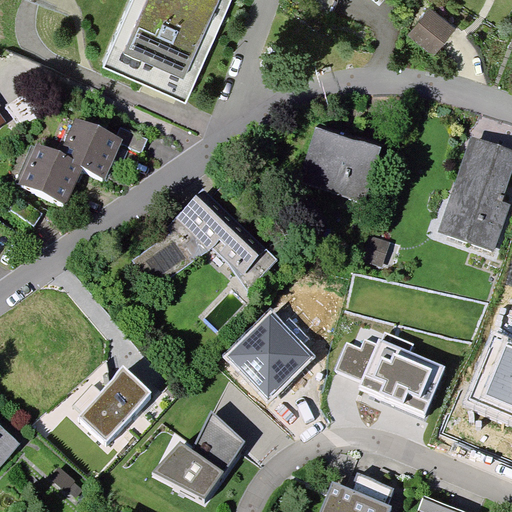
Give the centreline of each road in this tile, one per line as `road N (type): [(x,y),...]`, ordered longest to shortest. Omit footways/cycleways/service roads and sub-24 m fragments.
road 1 (residential): [(250,511),(258,487),(286,460),(335,438),(365,436),(511,496)]
road 2 (residential): [(0,297),(244,127)]
road 3 (residential): [(244,127),(357,80),(426,85),(511,110)]
road 4 (unknown): [(220,143),(48,37),(22,8),(25,0)]
road 5 (residential): [(244,127),(243,61),(263,0)]
